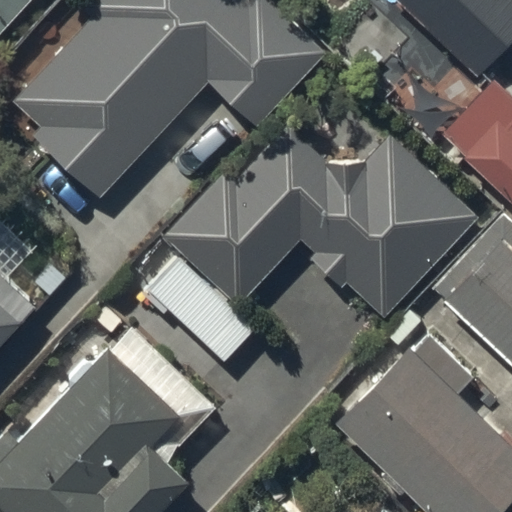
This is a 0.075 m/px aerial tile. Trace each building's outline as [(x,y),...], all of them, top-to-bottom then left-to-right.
[(0,0),(0,12),(11,0),(0,0)] [(84,0),(93,8),(15,92),(41,116),(29,129),(95,191),(207,72),(256,118),(327,42),(282,0),(84,0)] [(511,0),(408,0),(477,64),(511,26),(511,0)] [(437,126),(511,196),(511,85),(492,67),(437,126)] [(220,156),(159,221),(237,296),(301,230),(315,243),(308,250),(338,279),(346,270),(384,306),(476,210),(387,125),(361,152),(344,136),(327,153),(287,115),(234,170),(220,156)] [(511,213),(503,205),(434,279),(511,351),(511,213)] [(0,327),(33,294),(3,266),(29,239),(0,210),(0,327)] [(177,248),(145,282),(221,354),(253,321),(177,248)] [(331,411),(435,511),(486,511),(511,486),(511,435),(455,381),(471,364),(429,324),(413,340),(407,334),(331,411)] [(4,413),(0,417),(0,511),(1,511),(142,511),(184,466),(148,433),(180,397),(106,330),(19,426),(4,413)]
